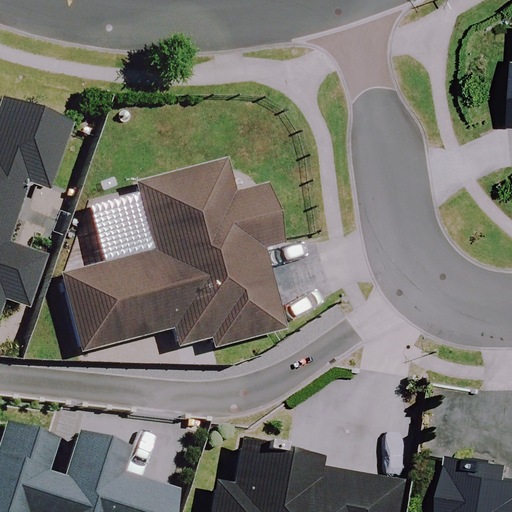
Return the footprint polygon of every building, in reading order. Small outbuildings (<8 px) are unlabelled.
[(67,129),(0,107),(0,308),(19,314),(36,262),(0,249),(0,244),(18,189),(44,198),(67,129)] [(225,201),(217,165),(131,185),(148,259),(56,280),(74,355),(168,333),(174,359),(275,335),(257,253),(275,249),(262,193),(225,201)] [(74,438),(69,452),(61,480),(44,474),(52,447),(0,430),(0,511),(164,511),(169,497),(114,480),(123,453),(74,438)] [(312,468),(232,454),(228,481),(209,478),(202,511),(388,511),(393,488),(311,474),(312,468)] [(511,511),(511,481),(450,472),(443,511),(511,511)]
